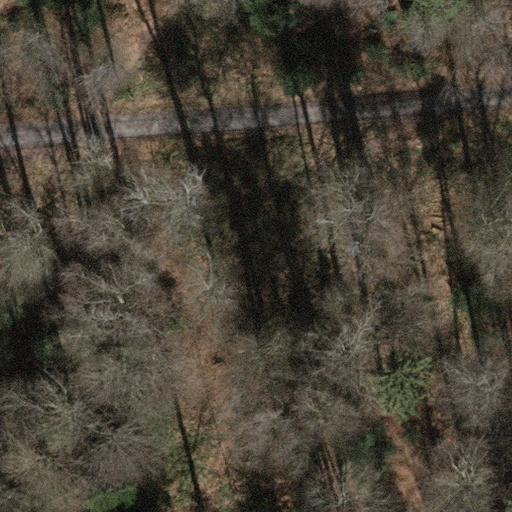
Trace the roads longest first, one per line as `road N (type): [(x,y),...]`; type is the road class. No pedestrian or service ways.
road 1 (track): [(511,95),(128,125)]
road 2 (track): [(128,125),(0,140)]
